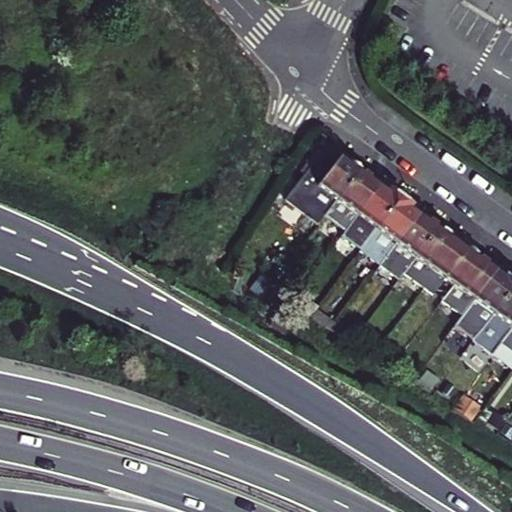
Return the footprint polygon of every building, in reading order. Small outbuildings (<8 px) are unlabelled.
[(321,225),(327,217),(359,173),(324,148),(286,200),(321,225)] [(327,217),(347,231),(379,187),(359,173),(327,217)] [(398,201),(379,187),(347,231),(335,248),(353,261),(398,201)] [(385,258),(417,215),(398,201),(353,261),(352,263),(371,277),(385,258)] [(436,229),(417,215),(385,258),(405,272),(436,229)] [(436,229),(405,272),(404,273),(424,287),(456,243),(436,229)] [(456,243),(424,287),(433,294),(436,290),(445,297),(475,257),(456,243)] [(475,257),(445,297),(443,301),(462,315),(495,271),(475,257)] [(264,274),(272,280),(279,271),(270,265),(264,274)] [(475,340),(511,288),(511,283),(495,271),(462,315),(454,326),(475,340)] [(511,288),(475,340),(495,355),(502,344),(511,330),(511,288)] [(511,350),(511,330),(502,344),(511,350)]
